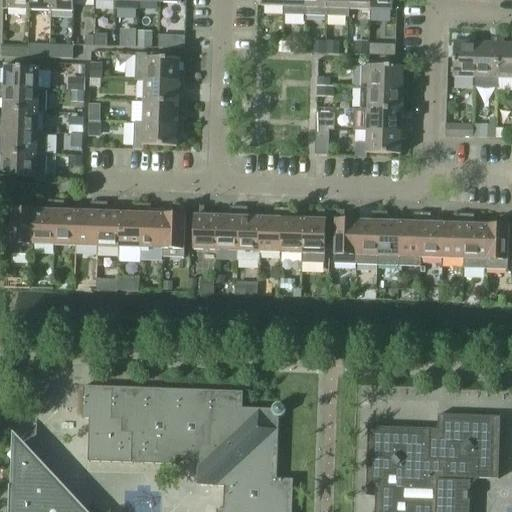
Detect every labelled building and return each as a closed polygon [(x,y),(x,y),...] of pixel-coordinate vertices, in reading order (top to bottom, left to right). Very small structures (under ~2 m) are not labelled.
[(29,11),(29,0),(6,0),(7,10),(29,11)] [(51,12),(51,0),(29,0),(29,11),(51,12)] [(72,0),(51,0),(51,12),(71,13),(72,1),(74,1),(73,1),(72,0)] [(116,10),(116,0),(94,0),(94,2),(115,2),(115,10),(116,10)] [(137,11),(137,0),(116,0),(116,10),(137,11)] [(159,4),(159,0),(137,0),(137,11),(138,11),(138,3),(159,4)] [(283,16),(283,0),(261,0),(261,7),(283,8),(283,16)] [(305,17),(305,0),(283,0),(283,16),(305,17)] [(327,17),(327,0),(305,0),(305,17),(327,17)] [(348,10),(348,0),(327,0),(327,17),(348,18),(348,10)] [(370,11),(370,0),(348,0),(348,10),(348,18),(349,18),(349,10),(370,11)] [(370,0),(370,11),(392,11),(392,0),(370,0)] [(95,34),(95,46),(106,47),(106,34),(95,34)] [(120,35),(120,48),(128,48),(136,48),(136,38),(136,35),(120,35)] [(136,38),(136,48),(151,49),(151,36),(136,35),(136,38)] [(93,47),(93,37),(85,37),(85,47),(93,47)] [(169,37),(158,37),(158,49),(169,50),(169,37)] [(497,80),(498,40),(491,40),(491,41),(492,41),(492,45),(476,45),(475,89),(497,90),(497,80)] [(511,80),(511,45),(511,46),(503,46),(503,42),(504,42),(505,41),(498,40),(497,80),(497,90),(498,80),(511,80)] [(356,42),(356,56),(360,56),(368,56),(369,46),(369,43),(356,42)] [(282,54),(282,44),(274,43),(274,53),(282,54)] [(311,43),(310,55),(317,55),(325,55),(326,45),(326,43),(311,43)] [(326,45),(325,55),(333,55),(338,55),(338,44),(326,43),(326,45)] [(282,54),(290,54),(290,44),(282,44),(282,54)] [(475,89),(476,45),(454,44),(454,52),(453,52),(453,53),(454,53),(453,78),(474,79),(474,89),(475,89)] [(28,48),(27,58),(41,58),(49,59),(50,49),(50,46),(28,46),(28,48)] [(369,46),(368,56),(376,57),(394,57),(395,47),(376,47),(369,46)] [(27,58),(28,48),(20,48),(20,57),(27,58)] [(50,49),(49,59),(57,59),(58,49),(50,49)] [(135,81),(184,83),(184,75),(183,75),(183,76),(179,76),(179,60),(147,59),(147,55),(135,54),(135,81)] [(90,79),(100,80),(100,66),(90,65),(90,79)] [(360,89),(407,90),(408,83),(407,83),(407,84),(403,84),(403,68),(361,66),(360,89)] [(0,89),(46,91),(46,90),(38,90),(39,69),(5,68),(4,83),(1,83),(1,82),(0,82),(0,89)] [(99,88),(100,80),(90,79),(89,87),(99,88)] [(317,87),(326,87),(327,79),(317,79),(317,87)] [(74,80),(74,92),(84,92),(84,81),(74,80)] [(183,90),(184,83),(135,81),(135,82),(145,82),(144,103),(178,104),(179,89),(182,89),(182,90),(183,90)] [(317,95),(317,97),(333,98),(333,88),(326,87),(317,87),(317,95)] [(45,113),(46,91),(0,89),(0,97),(4,97),(4,111),(45,113)] [(407,98),(407,90),(360,89),(360,110),(402,112),(402,97),(406,97),(406,98),(407,98)] [(72,92),(71,102),(83,103),(83,101),(83,93),(72,92)] [(177,119),(178,104),(144,103),(143,124),(134,123),(134,124),(182,126),(182,118),(181,118),(181,119),(177,119)] [(89,122),(98,123),(99,107),(89,106),(89,122)] [(354,110),(353,131),(367,132),(406,133),(406,126),(405,126),(405,127),(401,127),(402,112),(368,110),(360,110),(354,110)] [(45,114),(45,113),(4,111),(3,126),(0,126),(0,132),(50,135),(50,133),(37,133),(37,114),(45,114)] [(315,130),(329,131),(329,114),(316,114),(315,130)] [(73,128),(73,135),(82,136),(82,128),(83,121),(73,121),(73,128)] [(98,137),(98,123),(89,122),(88,136),(98,137)] [(182,133),(182,126),(134,124),(133,150),(143,151),(143,147),(176,148),(177,132),(181,132),(181,133),(182,133)] [(445,127),(445,138),(473,139),(474,129),(445,127)] [(495,140),(495,129),(474,129),(473,139),(495,140)] [(495,140),(503,140),(503,130),(495,129),(495,140)] [(328,157),(329,131),(315,130),(314,156),(328,157)] [(49,156),(50,135),(0,132),(0,139),(3,140),(2,155),(49,156)] [(406,141),(406,133),(367,132),(366,144),(355,144),(355,158),(366,158),(366,154),(400,156),(401,140),(405,140),(404,141),(406,141)] [(73,144),(73,147),(82,148),(82,144),(82,136),(73,135),(73,144)] [(48,179),(49,156),(2,155),(1,177),(48,179)] [(70,158),(70,168),(81,168),(81,159),(70,158)] [(32,255),(33,246),(34,211),(20,210),(21,201),(13,200),(13,210),(12,210),(10,243),(7,242),(7,254),(32,255)] [(54,247),(56,202),(47,202),(47,211),(34,211),(33,246),(54,247)] [(76,247),(77,212),(64,212),(64,202),(56,202),(54,247),(76,247)] [(97,248),(99,203),(90,203),(90,213),(77,212),(76,247),(97,248)] [(119,249),(120,214),(107,213),(107,204),(99,203),(97,248),(119,249)] [(141,250),(142,205),(134,205),(133,214),(120,214),(119,249),(141,250)] [(162,250),(163,215),(150,215),(150,205),(142,205),(141,250),(162,250)] [(162,250),(162,257),(183,258),(184,251),(185,216),(184,216),(184,206),(177,206),(177,216),(163,215),(162,250)] [(216,252),(217,217),(204,216),(204,207),(197,207),(196,216),(195,216),(194,251),(216,252)] [(237,262),(239,208),(231,208),(230,217),(217,217),(216,252),(237,253),(237,262)] [(259,263),(260,218),(247,218),(247,208),(239,208),(237,262),(259,263)] [(281,254),(282,210),(274,209),(273,219),(260,218),(259,263),(259,254),(281,254)] [(302,264),(303,220),(290,219),(290,210),(282,210),(281,254),(302,255),(301,264),(302,264)] [(303,220),(302,264),(324,265),(325,221),(324,221),(324,211),(317,211),(317,220),(303,220)] [(356,265),(357,222),(344,221),(344,212),(336,211),(336,221),(335,221),(333,265),(356,265)] [(377,266),(379,213),(371,213),(370,222),(357,222),(356,265),(377,266)] [(399,267),(400,223),(387,223),(387,213),(379,213),(377,266),(399,267)] [(420,268),(421,259),(422,214),(414,214),(413,224),(400,223),(399,267),(420,268)] [(442,260),(444,225),(430,224),(430,215),(422,214),(421,259),(442,260)] [(464,270),(465,216),(457,216),(457,225),(444,225),(442,260),(463,261),(462,270),(464,270)] [(485,270),(487,226),(473,226),(474,216),(465,216),(464,270),(485,270)] [(487,226),(485,270),(507,271),(509,227),(507,227),(508,217),(500,217),(500,227),(487,226)] [(271,268),(271,279),(279,279),(280,268),(271,268)] [(11,278),(11,289),(21,289),(21,279),(11,278)] [(118,279),(117,292),(126,292),(126,279),(118,279)] [(201,281),(201,295),(214,295),(214,281),(201,281)] [(247,288),(247,296),(257,297),(258,288),(247,288)] [(257,410),(242,409),(243,393),(112,388),(83,387),(82,420),(89,420),(88,463),(175,466),(175,459),(198,460),(197,487),(224,488),(223,510),(216,510),(216,511),(291,511),(293,481),(276,480),(278,433),(279,429),(278,429),(278,418),(281,418),(283,416),(284,415),(285,413),(285,410),(285,408),(283,406),(282,405),(279,404),(277,404),(275,405),(273,406),(272,408),(272,410),(260,410),(260,409),(257,409),(257,410)] [(478,462),(478,480),(498,480),(500,418),(438,416),(437,430),(430,430),(429,460),(478,462)] [(429,460),(430,430),(368,428),(365,490),(375,490),(374,511),(466,511),(467,489),(478,480),(478,462),(429,460)] [(9,487),(8,511),(83,511),(20,444),(7,457),(13,463),(12,487),(9,487)]
